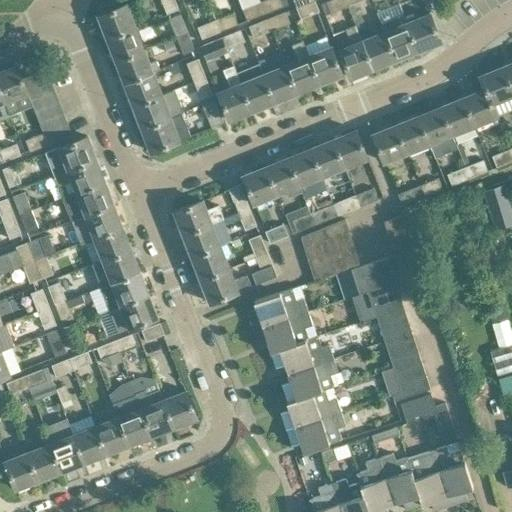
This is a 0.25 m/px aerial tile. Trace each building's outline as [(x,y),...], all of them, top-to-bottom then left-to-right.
[(161,0),(167,14),(178,9),(174,0),(161,0)] [(264,7),(261,1),(261,2),(259,0),(238,0),(247,21),(263,14),(261,8),(264,7)] [(280,0),(264,0),(261,1),(264,7),(261,8),(263,14),(283,6),(280,0)] [(319,11),(314,0),(313,0),(296,7),(301,19),(319,11)] [(350,5),(347,0),(346,0),(344,1),(344,0),(329,0),(326,2),(330,13),(350,5)] [(107,37),(107,38),(135,27),(126,4),(98,15),(98,16),(100,15),(108,37),(107,37)] [(285,12),(265,19),(268,25),(271,24),(273,30),(289,23),(285,12)] [(233,13),(217,19),(219,25),(216,26),(218,32),(238,24),(233,13)] [(429,13),(407,22),(418,50),(418,49),(439,40),(440,41),(441,41),(429,13)] [(169,18),(176,38),(182,35),(181,33),(187,30),(180,14),(169,18)] [(218,32),(216,26),(219,25),(217,19),(197,27),(202,39),(218,32)] [(273,30),(271,24),(268,25),(265,19),(249,26),(253,38),(273,30)] [(418,50),(407,22),(384,31),(395,59),(396,59),(395,58),(417,49),(417,50),(418,50)] [(373,68),(361,40),(355,25),(345,29),(351,44),(339,49),(350,77),(351,77),(350,76),(372,67),(372,68),(373,68)] [(144,49),(135,27),(107,38),(107,39),(108,38),(117,59),(115,60),(116,60),(144,49)] [(194,50),(187,30),(181,33),(182,35),(176,38),(183,54),(194,50)] [(240,30),(220,37),(223,43),(226,42),(228,48),(245,41),(240,30)] [(395,59),(384,31),(361,40),(373,68),(373,67),(394,58),(395,59)] [(228,48),(226,42),(223,43),(220,37),(204,44),(209,56),(228,48)] [(319,83),(308,55),(302,40),(291,45),(297,59),(285,64),(297,92),(297,91),(318,82),(319,83)] [(331,46),(308,55),(319,83),(320,83),(319,82),(341,73),(341,74),(342,74),(331,46)] [(157,60),(149,63),(144,49),(116,60),(116,61),(117,61),(125,82),(124,82),(124,83),(153,72),(160,69),(157,60)] [(186,63),(195,83),(200,81),(199,78),(205,76),(198,58),(186,63)] [(511,63),(503,67),(511,88),(511,63)] [(28,93),(26,89),(22,78),(17,64),(16,65),(16,66),(0,72),(0,88),(10,114),(20,110),(15,98),(28,93)] [(297,92),(285,64),(263,73),(274,101),(275,101),(274,100),(296,91),(296,92),(297,92)] [(252,110),(240,82),(233,65),(223,69),(230,87),(218,92),(229,120),(230,119),(229,118),(251,109),(251,111),(252,110)] [(511,94),(511,88),(503,67),(503,66),(502,66),(502,67),(481,76),(480,75),(479,75),(485,89),(491,103),(511,94)] [(26,89),(51,80),(46,69),(22,78),(26,89)] [(161,95),(153,72),(124,83),(125,84),(126,83),(134,105),(133,105),(133,106),(161,95)] [(274,101),(263,73),(240,82),(252,110),(252,109),(273,100),(274,102),(274,101)] [(212,94),(205,76),(199,78),(200,81),(195,83),(201,99),(212,94)] [(55,91),(51,80),(26,89),(28,93),(31,100),(55,91)] [(10,114),(0,88),(0,119),(10,115),(10,114)] [(496,116),(491,103),(485,89),(464,98),(463,97),(462,97),(463,98),(473,125),(496,116)] [(59,102),(55,91),(31,100),(35,111),(59,102)] [(170,117),(161,95),(133,106),(135,106),(143,127),(142,128),(170,117)] [(473,125),(463,98),(441,107),(441,106),(440,106),(440,107),(451,134),(473,125)] [(214,100),(203,104),(211,127),(212,126),(223,122),(214,100)] [(39,122),(63,113),(59,102),(35,111),(39,122)] [(456,148),(451,134),(440,107),(419,116),(418,115),(417,115),(418,116),(428,143),(434,157),(456,148)] [(43,133),(68,124),(63,113),(39,122),(43,133)] [(428,143),(418,116),(396,125),(396,124),(395,124),(395,125),(406,152),(428,143)] [(179,140),(170,117),(142,128),(142,129),(143,128),(152,150),(150,150),(151,151),(179,140)] [(72,135),(68,124),(43,133),(48,144),(72,135)] [(406,152),(395,125),(374,134),(373,133),(372,133),(384,161),(406,152)] [(333,138),(344,166),(367,157),(356,129),(355,129),(355,131),(334,139),(333,138)] [(29,151),(48,144),(43,133),(25,140),(29,151)] [(59,146),(68,169),(94,159),(86,137),(87,137),(87,135),(59,146)] [(344,166),(333,138),(332,138),(333,140),(311,148),(311,147),(310,147),(322,175),(344,166)] [(16,143),(0,149),(0,155),(1,155),(4,161),(20,154),(16,143)] [(322,175),(310,147),(310,148),(310,149),(289,157),(288,156),(305,198),(315,194),(309,180),(322,175)] [(511,161),(511,159),(511,156),(511,155),(511,154),(510,149),(492,156),(497,168),(511,161)] [(305,198),(288,156),(287,157),(288,158),(266,167),(266,165),(265,166),(277,194),(290,188),(293,194),(301,191),(304,199),(305,198)] [(96,158),(94,159),(68,169),(55,174),(59,185),(72,180),(77,192),(104,182),(105,182),(104,181),(103,181),(95,160),(96,159),(96,158)] [(483,159),(466,166),(468,172),(465,173),(467,179),(488,171),(483,159)] [(14,165),(2,169),(9,187),(21,183),(14,165)] [(277,194),(265,166),(265,167),(244,176),(243,174),(242,175),(254,203),(277,194)] [(467,179),(465,173),(468,172),(466,166),(447,174),(451,186),(467,179)] [(437,177),(419,185),(424,196),(442,189),(437,177)] [(112,204),(104,182),(77,192),(63,198),(71,220),(112,204)] [(511,212),(504,184),(484,190),(496,228),(511,223),(511,212)] [(424,196),(419,185),(397,194),(401,205),(424,196)] [(373,187),(357,194),(359,200),(356,201),(359,207),(378,199),(373,187)] [(234,202),(222,207),(226,217),(238,212),(237,211),(243,209),(244,212),(250,209),(242,189),(230,194),(234,202)] [(13,196),(20,215),(25,213),(24,210),(31,208),(24,192),(13,196)] [(359,207),(356,201),(359,200),(357,194),(337,202),(342,213),(359,207)] [(0,200),(0,214),(3,222),(9,220),(8,217),(13,214),(7,198),(0,200)] [(226,217),(222,207),(221,204),(206,210),(202,200),(174,211),(174,212),(176,211),(184,233),(183,233),(183,234),(221,219),(226,217)] [(113,203),(112,204),(71,220),(80,243),(94,238),(121,227),(122,227),(122,226),(121,226),(112,205),(114,204),(113,203)] [(333,204),(312,212),(314,218),(311,219),(314,225),(338,215),(333,204)] [(314,225),(311,219),(314,218),(312,212),(311,213),(307,205),(285,214),(293,233),(314,225)] [(38,227),(31,208),(24,210),(25,213),(20,215),(27,232),(38,227)] [(237,211),(238,212),(245,230),(256,226),(250,209),(244,212),(243,209),(237,211)] [(388,232),(411,225),(407,213),(384,221),(388,232)] [(21,234),(13,214),(8,217),(9,220),(3,222),(9,239),(21,234)] [(345,218),(323,227),(327,240),(350,233),(345,218)] [(220,246),(217,237),(226,233),(221,219),(183,234),(184,234),(193,255),(192,256),(220,246)] [(263,225),(270,243),(288,235),(283,224),(275,227),(273,221),(263,225)] [(391,243),(414,236),(411,225),(388,232),(391,243)] [(129,249),(121,227),(94,238),(103,259),(129,249)] [(327,240),(323,227),(301,237),(304,247),(327,240)] [(330,251),(353,244),(350,233),(327,240),(330,251)] [(249,239),(255,256),(261,253),(262,256),(268,254),(260,234),(249,239)] [(28,243),(34,259),(35,262),(41,260),(39,256),(45,254),(45,256),(71,246),(61,240),(53,244),(49,235),(28,243)] [(418,247),(414,236),(391,243),(395,255),(418,247)] [(330,251),(327,240),(304,247),(307,258),(330,251)] [(28,261),(34,259),(28,243),(16,247),(18,250),(0,257),(0,273),(24,265),(24,266),(30,264),(28,261)] [(334,262),(357,255),(353,244),(330,251),(334,262)] [(229,268),(220,246),(192,256),(192,257),(193,257),(202,278),(200,278),(201,279),(229,268)] [(131,248),(129,249),(103,259),(111,282),(139,272),(140,272),(139,271),(138,271),(130,250),(131,249),(131,248)] [(334,262),(330,251),(307,258),(311,269),(334,262)] [(277,276),(268,254),(262,256),(261,253),(255,256),(261,270),(252,273),(257,284),(277,276)] [(52,274),(45,256),(45,254),(39,256),(41,260),(35,262),(41,278),(52,274)] [(360,266),(357,255),(334,262),(337,273),(351,268),(360,266)] [(364,279),(392,270),(387,257),(360,266),(351,268),(359,294),(368,291),(364,279)] [(41,278),(35,262),(34,259),(28,261),(30,264),(24,266),(30,282),(41,278)] [(337,273),(334,262),(311,269),(314,280),(337,273)] [(233,280),(229,268),(201,279),(202,279),(210,301),(209,301),(209,302),(251,287),(247,275),(233,280)] [(396,285),(392,270),(364,279),(368,291),(369,294),(396,285)] [(147,294),(139,272),(111,282),(100,287),(109,308),(147,295),(149,294),(148,293),(147,294)] [(48,286),(55,305),(61,303),(60,300),(66,298),(59,282),(48,286)] [(401,297),(396,285),(369,294),(373,306),(401,297)] [(253,329),(308,311),(303,297),(296,300),(292,288),(254,300),(257,309),(247,312),(253,329)] [(31,293),(38,312),(44,310),(43,307),(49,305),(42,289),(31,293)] [(66,300),(66,298),(60,300),(61,303),(55,305),(62,322),(73,317),(69,307),(85,301),(82,294),(66,300)] [(156,317),(147,295),(109,308),(118,332),(157,317),(157,316),(156,317)] [(406,313),(401,297),(373,306),(378,322),(406,313)] [(56,324),(49,305),(43,307),(44,310),(38,312),(45,328),(56,324)] [(313,325),(308,311),(253,329),(259,346),(268,343),(270,351),(318,336),(317,335),(308,338),(305,327),(313,325)] [(410,326),(406,313),(378,322),(382,335),(410,326)] [(72,350),(84,345),(83,342),(75,322),(64,327),(72,350)] [(146,341),(164,334),(160,322),(141,330),(146,341)] [(414,338),(410,326),(382,335),(386,347),(414,338)] [(131,333),(111,341),(114,346),(116,346),(118,351),(117,352),(121,361),(123,360),(119,351),(135,345),(131,333)] [(60,334),(49,338),(55,355),(67,351),(60,334)] [(321,347),(318,336),(270,351),(276,368),(285,365),(288,373),(334,358),(329,344),(321,347)] [(418,351),(414,338),(386,347),(391,360),(418,351)] [(121,361),(117,352),(118,351),(116,346),(114,346),(111,341),(97,347),(101,358),(109,366),(121,361)] [(1,351),(0,351),(0,377),(10,374),(1,351)] [(86,351),(67,358),(69,364),(72,363),(74,369),(91,362),(86,351)] [(422,363),(418,351),(391,360),(395,372),(422,363)] [(74,369),(72,363),(69,364),(67,358),(50,365),(54,376),(74,369)] [(287,401),(334,386),(330,375),(338,372),(334,358),(288,373),(290,381),(281,384),(287,401)] [(426,376),(422,363),(395,372),(399,385),(426,376)] [(41,368),(22,375),(24,381),(28,380),(30,386),(46,380),(41,368)] [(511,401),(511,372),(498,377),(505,404),(511,401)] [(30,386),(28,380),(24,381),(22,375),(5,382),(10,393),(30,386)] [(430,388),(426,376),(399,385),(401,391),(392,394),(394,400),(430,388)] [(286,429),(341,411),(336,397),(329,400),(325,389),(334,386),(287,401),(289,410),(280,412),(286,429)] [(173,426),(162,399),(159,389),(146,394),(144,390),(135,394),(140,407),(150,435),(151,436),(152,435),(151,434),(173,426)] [(162,399),(173,426),(173,427),(174,427),(174,425),(196,417),(196,418),(197,418),(186,389),(162,399)] [(412,414),(435,406),(435,405),(431,393),(400,403),(407,423),(414,421),(414,422),(412,414)] [(0,403),(0,416),(8,414),(3,402),(0,403)] [(434,416),(439,431),(453,426),(445,402),(435,405),(435,406),(412,414),(414,422),(434,416)] [(150,435),(140,407),(117,416),(128,443),(128,445),(129,444),(129,443),(150,435)] [(345,425),(341,411),(286,429),(291,446),(301,443),(303,452),(342,440),(338,428),(345,425)] [(128,443),(117,416),(95,425),(105,452),(106,453),(107,453),(106,452),(128,443)] [(83,461),(71,434),(65,418),(43,427),(49,442),(60,470),(61,471),(62,470),(61,469),(83,461)] [(105,452),(95,425),(71,434),(83,461),(83,462),(84,462),(84,460),(105,452)] [(397,426),(371,435),(374,442),(400,434),(397,426)] [(359,435),(345,439),(349,451),(363,447),(359,435)] [(60,470),(49,442),(27,451),(33,465),(38,478),(38,480),(39,479),(39,478),(60,470)] [(38,478),(33,465),(27,451),(24,444),(2,452),(5,460),(4,460),(15,488),(16,488),(16,487),(38,478)] [(446,445),(432,450),(450,505),(467,499),(464,490),(473,487),(460,449),(448,453),(446,445)] [(333,447),(321,451),(325,463),(337,459),(333,447)] [(450,505),(432,450),(407,458),(407,456),(406,456),(422,504),(430,501),(433,510),(450,505)] [(422,504),(406,456),(395,460),(393,453),(379,457),(394,503),(402,500),(405,509),(422,504)] [(387,511),(386,506),(394,503),(379,457),(365,462),(368,469),(356,473),(369,511),(387,511)] [(369,511),(356,473),(359,482),(348,486),(346,478),(332,483),(341,511),(369,511)] [(341,511),(332,483),(318,487),(320,495),(309,499),(313,511),(310,511),(341,511)]
